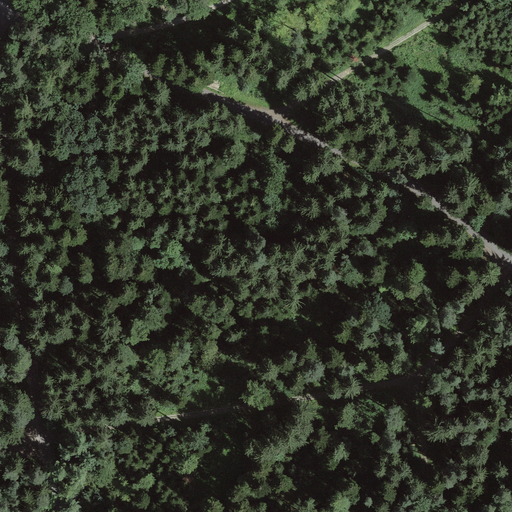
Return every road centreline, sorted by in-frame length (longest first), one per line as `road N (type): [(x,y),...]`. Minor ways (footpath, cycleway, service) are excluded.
road 1 (unclassified): [(511,261),(411,189),(260,112),(180,99),(23,0)]
road 2 (track): [(420,373),(337,394),(42,439),(0,468)]
road 3 (unclassified): [(0,123),(42,439),(60,511)]
road 4 (track): [(511,267),(420,373),(425,511)]
road 5 (track): [(260,112),(470,0)]
road 6 (track): [(225,0),(96,49)]
